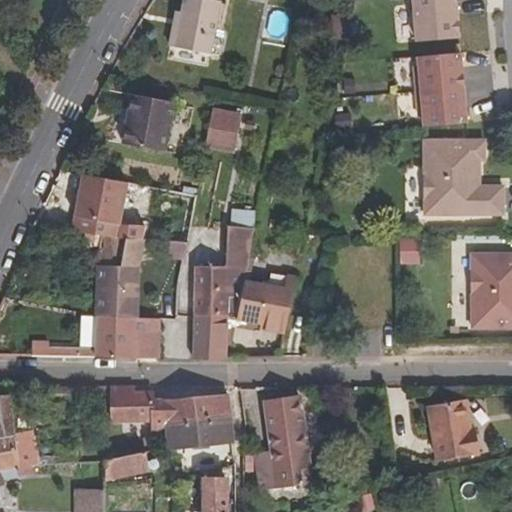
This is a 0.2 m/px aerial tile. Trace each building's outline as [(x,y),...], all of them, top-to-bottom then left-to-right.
[(211,54),(221,2),(209,0),(183,0),(181,13),(178,27),(173,25),(169,45),(211,54)] [(457,0),(414,0),(418,41),(460,38),(457,0)] [(178,27),(181,13),(176,12),(173,25),(178,27)] [(345,38),(350,20),(333,16),(330,34),(345,38)] [(461,53),(420,56),(425,126),(467,122),(461,53)] [(165,151),(175,104),(132,95),(122,142),(165,151)] [(235,153),(243,115),(212,109),(205,147),(235,153)] [(485,140),(425,141),(425,214),(504,213),(504,186),(475,186),(475,176),(480,176),(480,159),(485,159),(485,140)] [(99,243),(99,267),(138,268),(142,239),(142,240),(145,228),(120,223),(128,181),(81,173),(78,188),(81,189),(73,231),(87,233),(85,242),(99,243)] [(229,317),(230,298),(235,297),(235,287),(243,288),(245,280),(258,212),(233,210),(231,235),(227,267),(195,267),(194,286),(194,316),(228,317),(229,317)] [(163,241),(160,257),(184,259),(187,242),(175,241),(163,241)] [(396,264),(415,264),(416,242),(397,241),(396,264)] [(511,253),(473,254),(473,328),(511,327),(511,253)] [(138,288),(138,268),(99,267),(98,315),(136,317),(138,288)] [(285,288),(289,277),(271,274),(268,285),(285,288)] [(291,308),(297,278),(289,277),(285,288),(268,285),(245,280),(243,288),(241,299),(291,308)] [(285,334),(291,308),(241,299),(238,317),(237,319),(261,324),(260,329),(285,334)] [(160,358),(161,320),(136,317),(98,315),(95,358),(160,358)] [(226,358),(228,317),(194,316),(193,359),(226,358)] [(75,401),(75,386),(44,386),(44,400),(75,401)] [(232,415),(229,394),(165,400),(165,398),(155,398),(155,394),(132,394),(132,387),(111,386),(111,422),(132,422),(132,420),(152,421),(151,432),(160,432),(160,429),(160,426),(165,425),(231,416),(232,415)] [(11,394),(0,395),(0,467),(17,466),(78,463),(77,448),(65,448),(65,455),(38,457),(33,430),(15,434),(11,394)] [(311,482),(301,397),(265,402),(272,452),(277,486),(311,482)] [(480,454),(476,428),(473,428),(468,399),(427,406),(437,461),(480,454)] [(233,441),(231,416),(165,425),(167,448),(233,441)] [(149,470),(147,460),(160,458),(158,450),(106,460),(106,479),(149,470)] [(277,486),(272,452),(255,454),(260,488),(277,486)] [(0,467),(0,483),(5,483),(5,480),(18,479),(17,466),(0,467)] [(227,511),(227,479),(204,479),(205,498),(204,511),(227,511)] [(105,511),(106,491),(76,491),(75,511),(105,511)]
